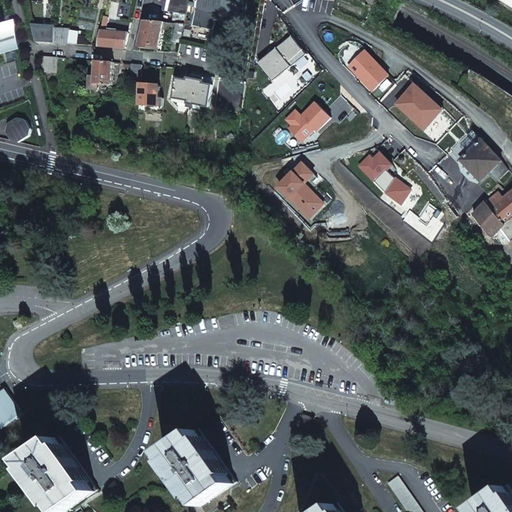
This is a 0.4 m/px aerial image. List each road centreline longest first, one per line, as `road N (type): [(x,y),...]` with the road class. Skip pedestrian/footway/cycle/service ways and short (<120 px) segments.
road 1 (residential): [(511,451),(279,390),(202,378),(33,377),(22,364)]
road 2 (residential): [(22,364),(20,352),(34,335),(206,241),(217,214),(199,197),(0,150)]
road 3 (unknown): [(286,7),(441,180),(474,229),(511,262)]
road 4 (track): [(199,197),(280,237),(353,309),(406,423)]
road 5 (unknown): [(511,148),(400,58),(307,13)]
road 6 (unknown): [(24,49),(129,58),(142,0)]
